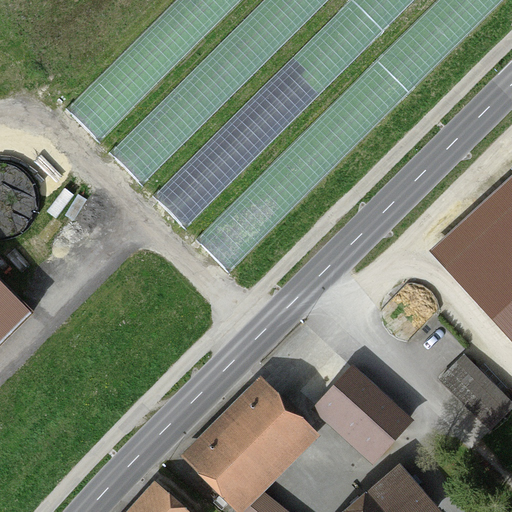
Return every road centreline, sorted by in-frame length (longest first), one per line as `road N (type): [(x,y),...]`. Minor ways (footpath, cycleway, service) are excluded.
road 1 (track): [(44,511),(511,42)]
road 2 (secondary): [(108,511),(313,286),(511,85)]
road 3 (track): [(511,482),(313,286)]
road 4 (track): [(511,139),(342,315)]
